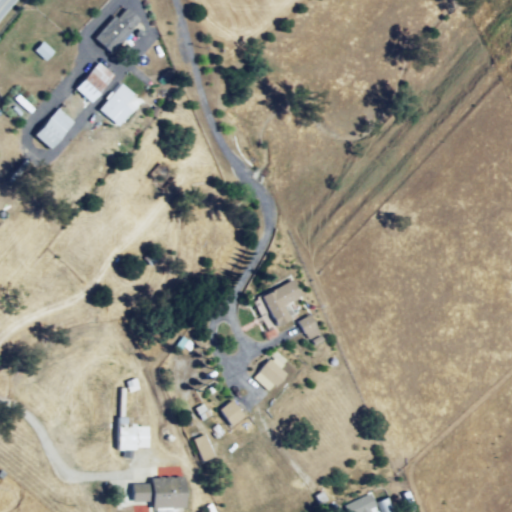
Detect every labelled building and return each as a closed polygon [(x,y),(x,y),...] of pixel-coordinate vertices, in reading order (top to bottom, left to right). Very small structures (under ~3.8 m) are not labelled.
[(90,43),(120,9),(135,22),(105,56),(90,43)] [(29,50),(36,41),(49,52),(41,61),(29,50)] [(69,89),(92,61),(107,74),(85,102),(69,89)] [(89,111),(104,92),(120,105),(104,123),(89,111)] [(29,136),(52,109),(68,122),(45,149),(29,136)] [(287,280),(250,298),(265,329),(282,320),(275,306),(295,296),(287,280)] [(294,321),(305,314),(317,334),(306,341),(294,321)] [(246,370),(259,354),(283,375),(269,391),(246,370)] [(225,398),(240,419),(228,428),(212,407),(225,398)] [(117,415),(136,415),(135,452),(116,451),(117,415)] [(200,435),(210,461),(199,465),(189,439),(200,435)] [(132,480),(182,477),(183,508),(147,509),(147,499),(133,500),(132,480)] [(370,511),(368,508),(375,505),(368,493),(348,502),(353,511),(370,511)] [(394,511),(386,496),(375,502),(380,511),(394,511)]
